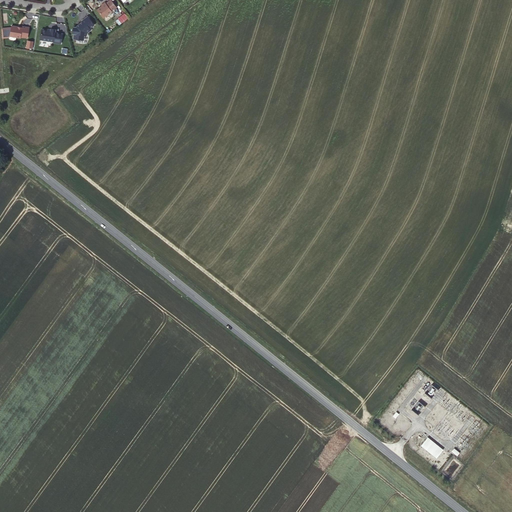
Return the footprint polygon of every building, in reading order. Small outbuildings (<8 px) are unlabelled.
[(103,7),(98,10),(104,18),(113,12),(112,11),(117,8),(112,0),(107,4),(106,3),(102,6),(103,7)] [(121,23),(129,18),(125,13),(117,18),(121,23)] [(75,34),(74,39),(84,41),(85,35),(88,33),(92,30),(90,29),(95,25),(89,17),(82,21),(83,22),(77,27),(77,28),(74,28),(73,34),(75,34)] [(21,28),(11,26),(9,37),(20,38),(20,37),(27,38),(28,28),(21,27),(21,28)] [(51,31),(42,30),(40,40),(54,42),(54,43),(61,44),(63,34),(55,33),(56,30),(51,29),(51,31)] [(415,407),(413,409),(417,413),(426,403),(418,396),(412,404),(415,407)] [(427,438),(420,446),(436,458),(443,450),(427,438)]
